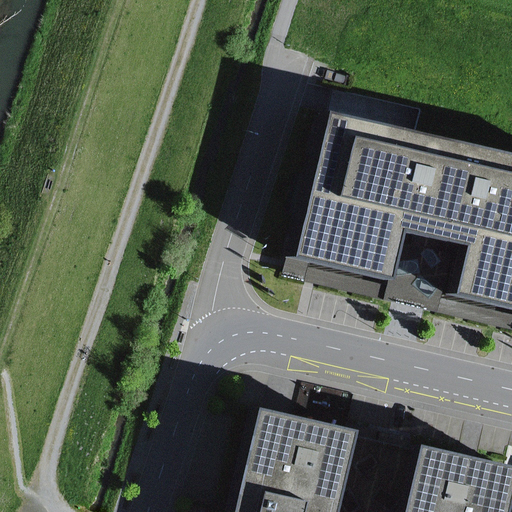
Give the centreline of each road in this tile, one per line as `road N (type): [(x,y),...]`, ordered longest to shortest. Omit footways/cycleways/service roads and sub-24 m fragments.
road 1 (track): [(68,511),(50,493),(47,467),(196,0)]
road 2 (residential): [(511,389),(274,333),(226,338),(195,370),(148,511)]
